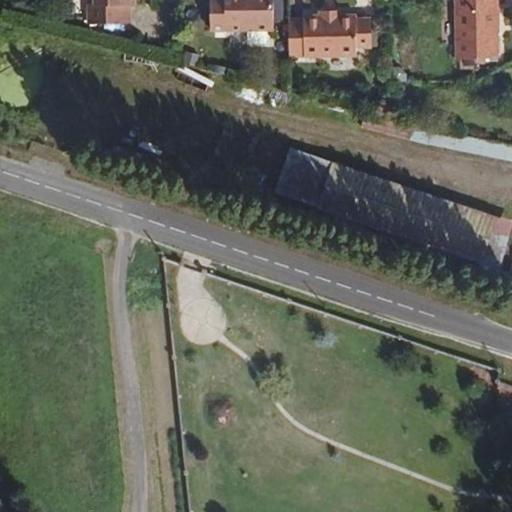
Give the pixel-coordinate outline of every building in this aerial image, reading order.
[(92,0),(93,8),(87,8),(87,22),(126,22),(126,5),(133,5),(132,0),(92,0)] [(274,31),(273,0),(211,0),(212,30),(274,31)] [(495,62),(495,0),(454,0),(455,61),(495,62)] [(375,46),(374,27),(365,28),(356,20),(357,14),(320,14),(320,17),(289,18),(289,55),(368,54),(368,46),(375,46)] [(511,148),(439,132),(399,121),(398,136),(511,164),(511,148)] [(494,220),(289,149),(274,191),(479,261),(477,265),(495,271),(505,241),(489,235),(494,220)] [(511,406),(511,384),(499,380),(501,395),(501,402),(511,406)]
